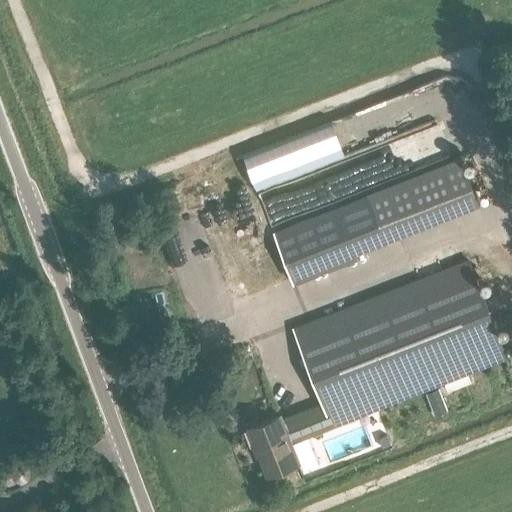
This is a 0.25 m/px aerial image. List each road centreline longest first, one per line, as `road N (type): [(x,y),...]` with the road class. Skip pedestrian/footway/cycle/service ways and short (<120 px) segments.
road 1 (track): [(511,145),(482,75),(460,58),(106,187),(78,175),(14,0)]
road 2 (tertiary): [(143,511),(0,125)]
road 3 (track): [(305,511),(511,432)]
